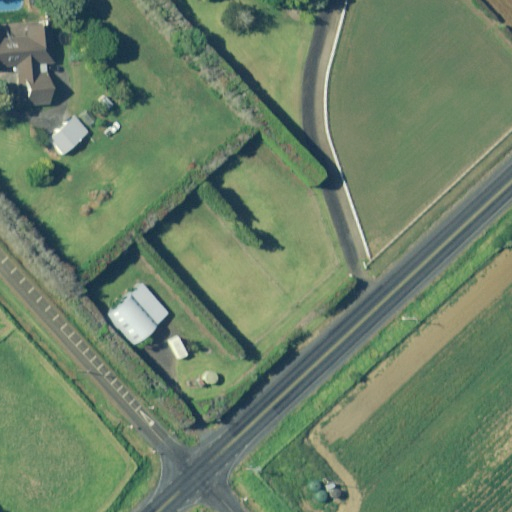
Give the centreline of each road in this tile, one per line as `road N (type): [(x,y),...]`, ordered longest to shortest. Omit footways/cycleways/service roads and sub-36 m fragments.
road 1 (secondary): [(511,181),(196,474)]
road 2 (unclassified): [(0,254),(196,474)]
